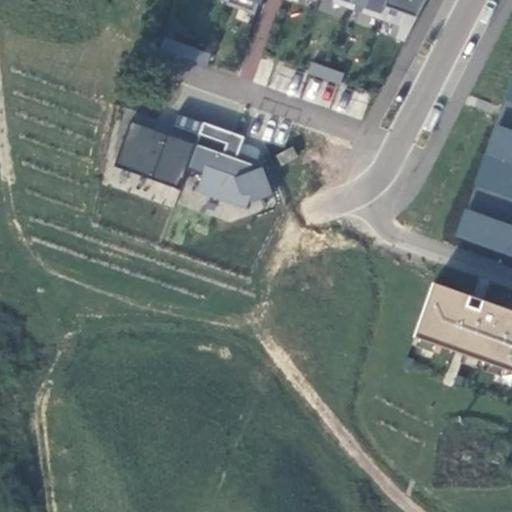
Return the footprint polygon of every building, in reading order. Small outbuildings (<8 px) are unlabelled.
[(380,0),(346,0),(345,2),(376,13),(380,0)] [(419,0),(380,0),(376,13),(374,18),(395,25),(391,38),(399,40),(419,0)] [(205,54),(159,38),(156,48),(201,64),(205,54)] [(321,69),(306,63),(302,73),(318,79),(321,69)] [(337,75),(321,69),(318,79),(334,85),(337,75)] [(511,70),(508,69),(501,90),(511,93),(511,70)] [(131,118),(116,166),(177,185),(183,164),(202,170),(195,192),(248,208),(252,194),(261,197),(270,169),(236,158),(243,135),(174,113),(168,130),(131,118)] [(292,155),(287,145),(270,154),(276,164),(292,155)] [(511,233),(457,214),(449,235),(511,257),(511,233)] [(511,370),(511,309),(429,281),(410,335),(511,370)]
